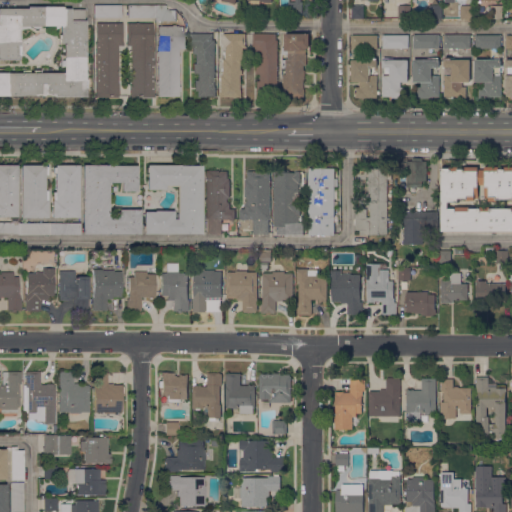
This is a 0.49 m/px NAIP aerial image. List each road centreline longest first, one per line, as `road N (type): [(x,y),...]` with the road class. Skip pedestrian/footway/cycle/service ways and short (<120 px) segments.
road 1 (residential): [(511,343),(0,340)]
road 2 (secondary): [(288,132),(40,132)]
road 3 (secondary): [(511,132),(330,132)]
road 4 (residential): [(131,511),(141,440),(140,340)]
road 5 (residential): [(312,511),(310,343)]
road 6 (residential): [(330,132),(330,0)]
